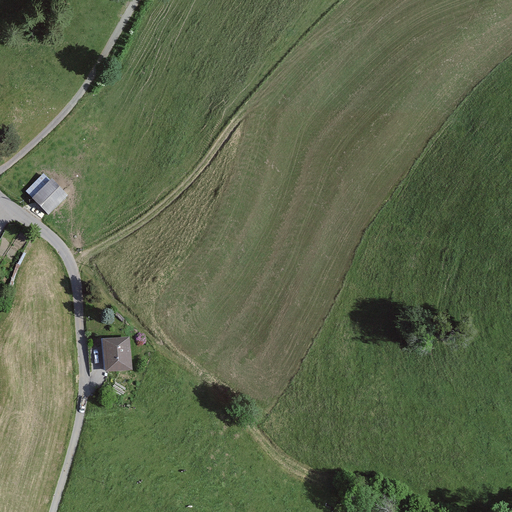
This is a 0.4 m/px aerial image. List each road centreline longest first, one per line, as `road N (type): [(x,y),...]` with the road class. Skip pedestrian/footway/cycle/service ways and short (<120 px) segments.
road 1 (track): [(71,267),(202,374),(275,455),(334,487),(411,511)]
road 2 (unclassified): [(0,199),(63,250),(77,291),(81,400),(53,511)]
